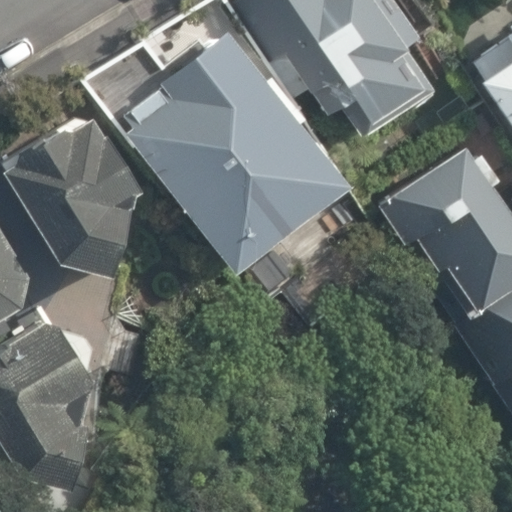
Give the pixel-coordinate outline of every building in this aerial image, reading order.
[(231,0),(228,2),(266,63),(280,53),(318,114),(333,106),(355,137),(425,89),(398,47),(414,37),(390,0),(231,0)] [(511,25),(499,34),(502,39),(470,62),(480,77),(473,82),(511,141),(511,25)] [(192,38),(158,68),(137,41),(78,80),(225,274),(338,185),(320,162),(326,158),(313,140),(307,145),(292,126),(300,119),(268,76),(260,82),(219,30),(199,46),(192,38)] [(8,163),(0,168),(0,181),(50,264),(103,277),(124,195),(131,190),(97,135),(93,136),(82,117),(61,131),(51,129),(8,154),(8,163)] [(511,212),(505,217),(484,185),(493,180),(474,151),(467,156),(459,145),(369,203),(511,423),(511,212)] [(0,310),(14,302),(20,270),(0,237),(0,310)] [(51,324),(49,320),(35,316),(0,338),(0,451),(13,473),(62,485),(76,420),(72,419),(82,371),(79,367),(86,341),(76,329),(51,324)]
